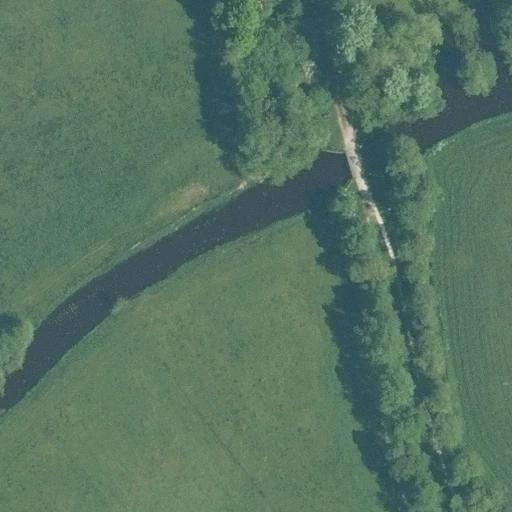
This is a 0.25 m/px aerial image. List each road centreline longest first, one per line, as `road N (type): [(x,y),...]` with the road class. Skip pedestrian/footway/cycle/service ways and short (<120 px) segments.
road 1 (track): [(432,511),(361,187)]
road 2 (track): [(348,148),(314,0)]
